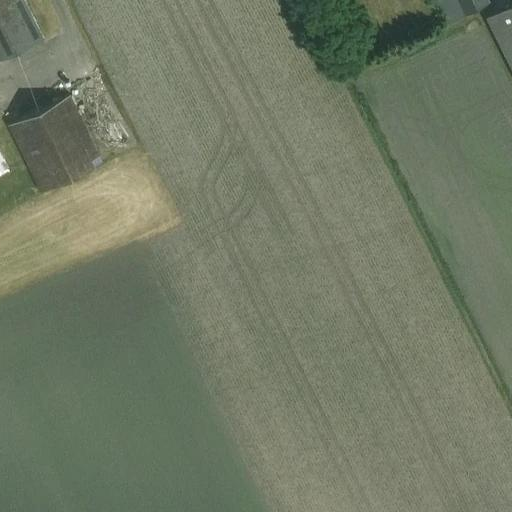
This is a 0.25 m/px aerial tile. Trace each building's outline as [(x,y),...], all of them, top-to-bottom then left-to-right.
[(0,0),(0,59),(44,38),(25,0),(0,0)] [(488,0),(434,0),(447,24),(489,2),(488,0)] [(511,2),(485,16),(511,72),(511,2)] [(71,95),(9,125),(41,191),(103,161),(71,95)] [(0,149),(0,171),(9,167),(0,149)]
